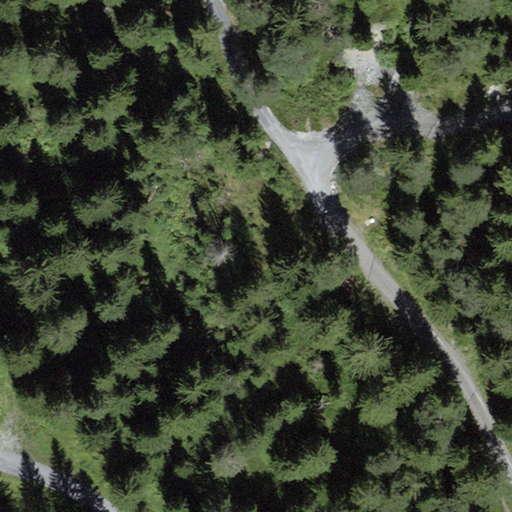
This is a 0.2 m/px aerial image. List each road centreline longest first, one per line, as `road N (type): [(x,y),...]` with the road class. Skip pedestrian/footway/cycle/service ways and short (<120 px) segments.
road 1 (track): [(511,476),(440,352),(333,225),(308,183)]
road 2 (track): [(308,183),(320,154),(350,132),(492,123),(511,104)]
road 3 (track): [(308,183),(232,53),(212,0)]
road 4 (track): [(112,511),(0,462)]
